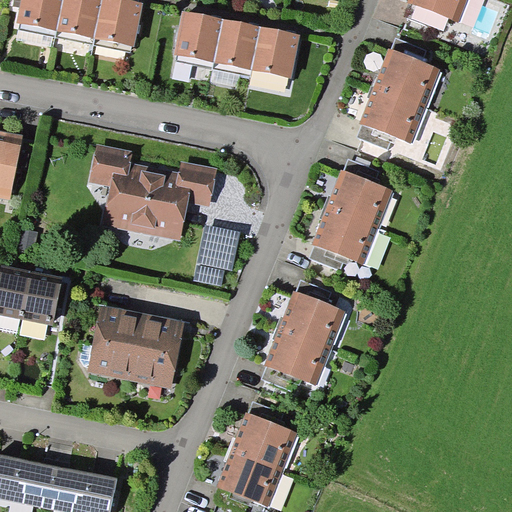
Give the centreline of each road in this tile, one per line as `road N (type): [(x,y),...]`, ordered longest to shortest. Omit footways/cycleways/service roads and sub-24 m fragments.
road 1 (residential): [(185,450),(312,147)]
road 2 (residential): [(0,87),(312,147)]
road 3 (residential): [(0,412),(185,450)]
road 4 (residential): [(312,147),(365,0)]
